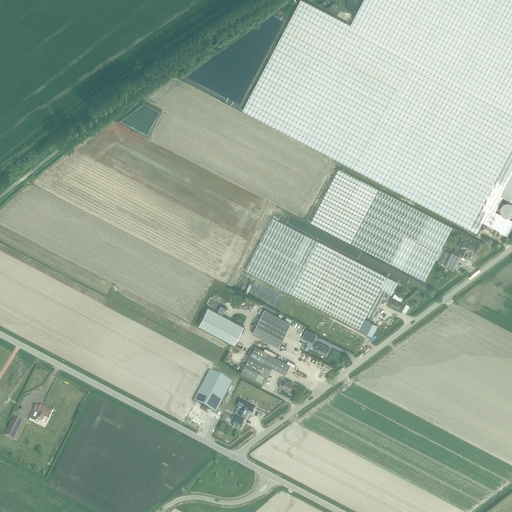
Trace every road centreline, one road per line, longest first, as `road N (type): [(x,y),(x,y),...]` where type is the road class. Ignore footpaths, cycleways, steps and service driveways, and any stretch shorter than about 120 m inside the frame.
road 1 (unclassified): [(236,457),(511,249)]
road 2 (track): [(0,198),(263,0)]
road 3 (tertiary): [(236,457),(0,334)]
road 4 (track): [(0,173),(116,83),(115,75)]
road 5 (unclassified): [(162,511),(188,498),(243,502),(271,476)]
